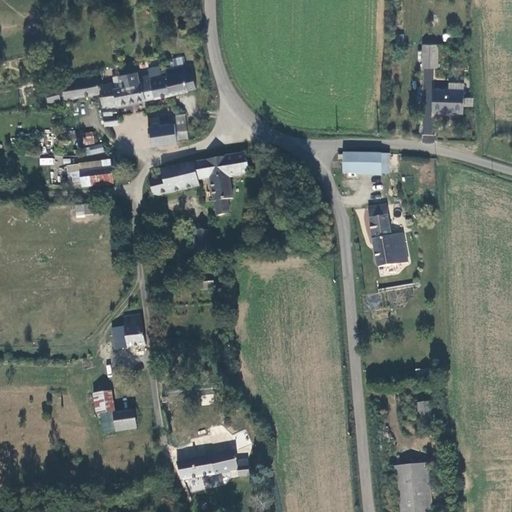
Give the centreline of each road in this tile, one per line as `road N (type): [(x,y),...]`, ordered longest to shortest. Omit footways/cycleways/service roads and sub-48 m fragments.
road 1 (unclassified): [(366,511),(342,224),(322,149)]
road 2 (unclassified): [(164,447),(130,190)]
road 3 (unclassified): [(511,171),(406,144),(322,149)]
road 4 (unclassified): [(130,190),(153,163),(251,122)]
road 5 (unclassified): [(251,122),(224,98),(210,0)]
road 6 (unclassified): [(0,194),(130,190)]
